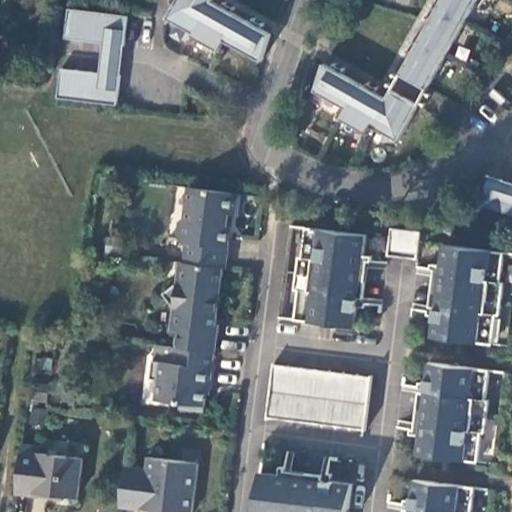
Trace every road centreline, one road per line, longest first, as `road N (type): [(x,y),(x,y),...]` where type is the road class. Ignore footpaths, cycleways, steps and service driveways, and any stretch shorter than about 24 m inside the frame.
road 1 (residential): [(269,118),(264,145),(289,168),(337,184),(428,175),(511,124)]
road 2 (residential): [(154,52),(269,118)]
road 3 (residential): [(311,0),(269,118)]
